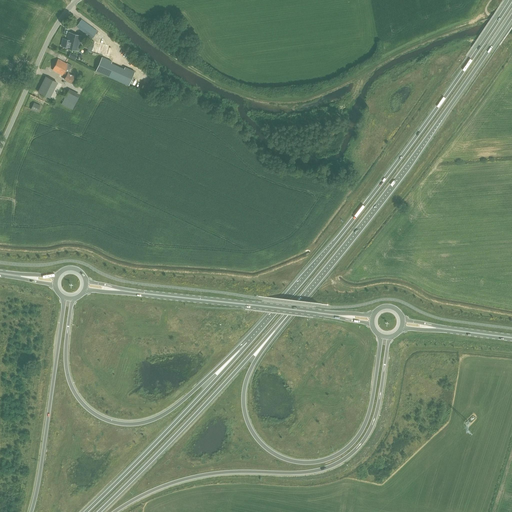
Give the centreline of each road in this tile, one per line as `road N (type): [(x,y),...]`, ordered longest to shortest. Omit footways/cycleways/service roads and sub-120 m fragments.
road 1 (track): [(108,0),(194,69),(249,94),(284,99),(328,88),(486,12)]
road 2 (trunk): [(511,0),(363,206),(272,315)]
road 3 (trunk): [(114,511),(195,476),(303,473),(336,464),(370,430),(390,335)]
road 4 (trunk): [(288,313),(511,15)]
road 5 (trunk): [(378,332),(361,430),(324,460),(293,461),(260,442),(243,407),(249,370),(288,313)]
road 6 (trunk): [(272,315),(170,409),(129,424),(94,413),(70,385),(65,344),(73,296)]
road 7 (trunk): [(100,511),(288,313)]
road 8 (trunk): [(272,315),(85,511)]
road 9 (trunk): [(63,295),(31,511)]
road 10 (primary): [(330,313),(124,290)]
road 11 (unclassified): [(0,149),(53,29),(77,0)]
